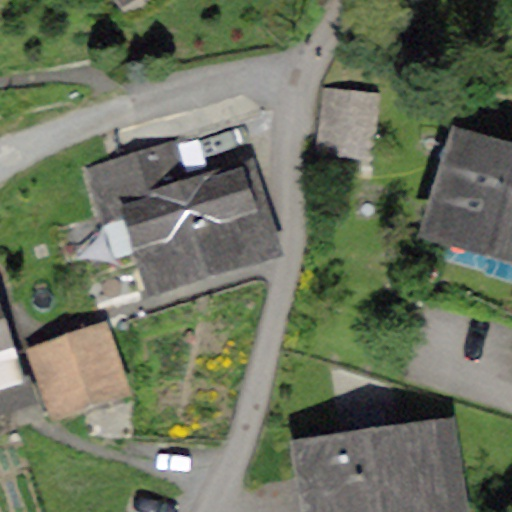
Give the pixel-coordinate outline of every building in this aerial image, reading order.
[(105,0),(81,23),(120,67),(284,34),(251,0),(105,0)] [(251,0),(284,34),(303,0),(251,0)] [(328,80),(322,126),(369,132),(374,85),(328,80)] [(129,200),(150,272),(275,232),(253,160),(187,180),(173,134),(92,159),(107,207),(129,200)] [(432,272),(511,296),(511,157),(470,144),(432,272)] [(0,386),(22,380),(0,313),(0,386)] [(24,344),(43,402),(121,376),(102,319),(24,344)] [(326,511),(430,511),(447,509),(436,430),(317,447),(326,511)]
